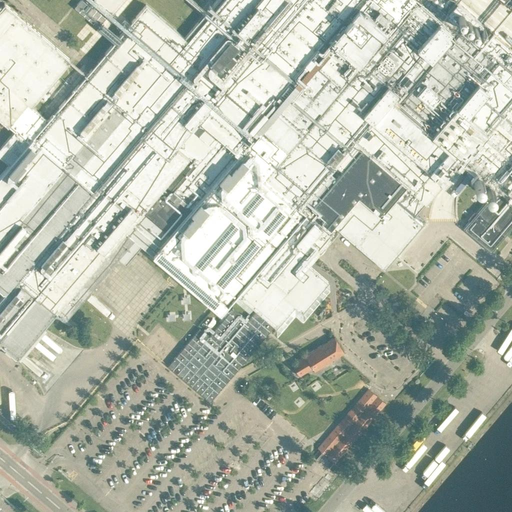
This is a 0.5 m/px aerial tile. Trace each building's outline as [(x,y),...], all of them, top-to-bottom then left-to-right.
[(0,156),(8,163),(0,173),(0,287),(5,291),(0,297),(0,343),(16,357),(15,358),(16,358),(23,351),(57,311),(66,319),(134,239),(220,312),(236,294),(255,310),(247,319),(233,307),(210,335),(200,327),(175,356),(171,352),(179,342),(160,326),(144,345),(210,402),(274,326),(276,328),(295,307),(302,313),(329,282),(306,263),(317,250),(319,252),(324,245),(322,244),(332,233),(331,232),(335,227),(384,269),(423,224),(413,216),(462,159),(477,171),(470,180),(489,197),(463,228),(490,252),(511,226),(511,48),(489,29),(479,40),(472,35),(482,23),(472,14),(456,1),(447,12),(441,7),(445,2),(443,0),(216,0),(185,37),(146,3),(48,119),(31,105),(71,59),(4,3),(2,5),(0,4),(0,118),(8,125),(14,130),(0,146),(0,156)] [(47,0),(42,5),(51,15),(67,0),(47,0)] [(84,0),(80,0),(74,7),(97,27),(105,17),(84,0)] [(98,0),(112,11),(121,0),(98,0)] [(511,0),(502,0),(511,8),(511,0)] [(313,371),(335,357),(344,351),(334,336),(292,363),(299,375),(311,368),(313,371)] [(324,453),(327,455),(335,462),(385,403),(368,388),(318,447),(319,448),(313,455),(318,460),(324,453)] [(333,470),(337,465),(333,462),(329,467),(333,470)]
